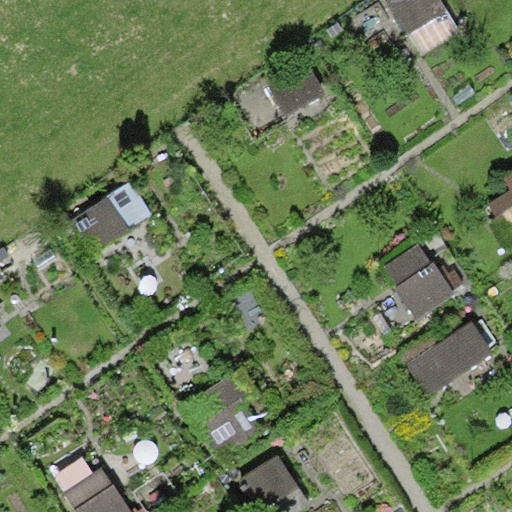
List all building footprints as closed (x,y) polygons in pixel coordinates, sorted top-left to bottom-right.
[(428,0),(395,0),(386,6),(408,41),(441,20),(428,0)] [(304,74),(269,94),(285,121),(319,102),(304,74)] [(103,211),(71,233),(89,261),(122,239),(103,211)] [(446,302),(430,278),(398,298),(414,322),(446,302)] [(486,364),(470,338),(407,376),(423,403),(486,364)] [(252,441),(235,414),(200,436),(217,463),(252,441)] [(302,511),(276,470),(242,491),(255,511),(302,511)] [(70,511),(116,511),(98,484),(66,505),(70,511)]
